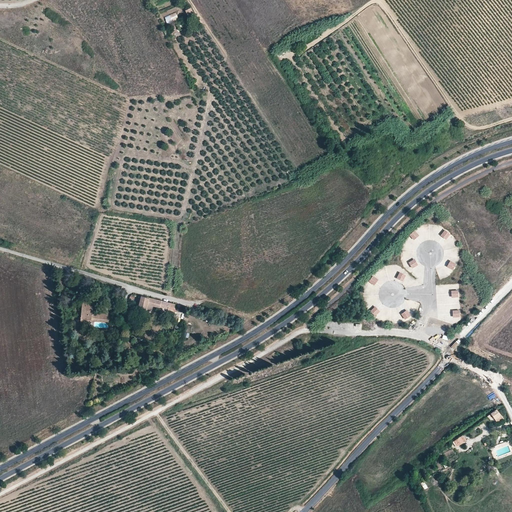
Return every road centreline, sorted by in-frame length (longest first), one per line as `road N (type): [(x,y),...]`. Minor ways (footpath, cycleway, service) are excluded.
road 1 (primary): [(0,478),(255,342),(311,305),(433,186),(511,149)]
road 2 (primary): [(511,141),(429,179),(303,298),(248,335),(0,468)]
road 3 (unclassified): [(0,248),(248,319)]
road 4 (unclassified): [(300,511),(448,357)]
